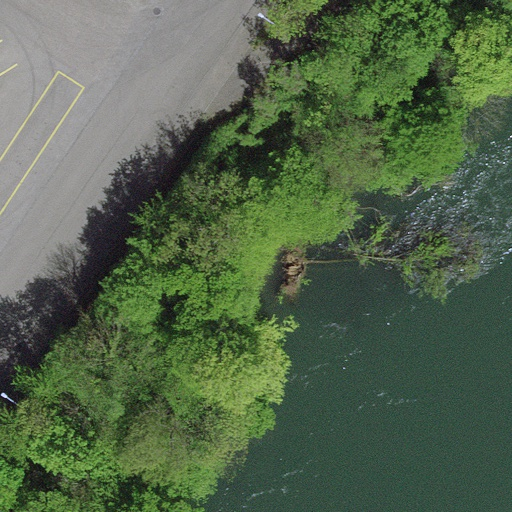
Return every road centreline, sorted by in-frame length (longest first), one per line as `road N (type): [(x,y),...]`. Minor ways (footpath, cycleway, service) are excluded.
road 1 (residential): [(223,0),(0,324)]
road 2 (track): [(339,0),(137,123)]
